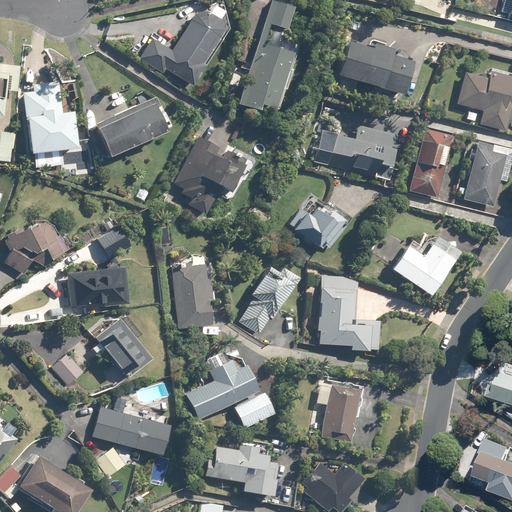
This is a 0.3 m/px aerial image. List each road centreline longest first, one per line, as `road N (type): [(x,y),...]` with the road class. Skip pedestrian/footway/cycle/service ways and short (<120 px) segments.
road 1 (residential): [(409,511),(456,333),(511,254)]
road 2 (unknown): [(220,332),(291,352),(428,352)]
